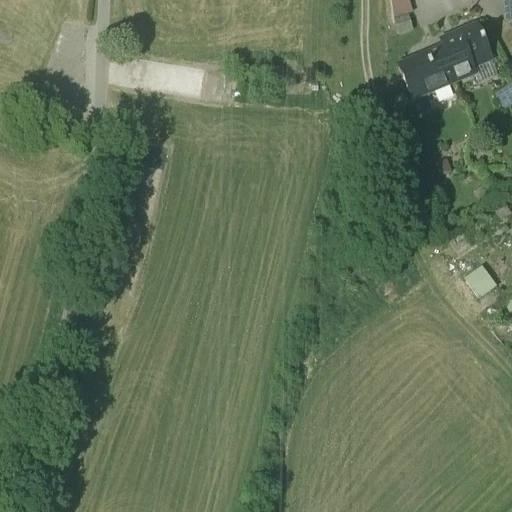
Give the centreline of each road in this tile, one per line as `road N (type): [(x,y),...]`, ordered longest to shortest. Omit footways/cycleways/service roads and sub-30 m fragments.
road 1 (track): [(511,374),(419,260),(374,104),(366,0)]
road 2 (unknown): [(511,149),(403,216)]
